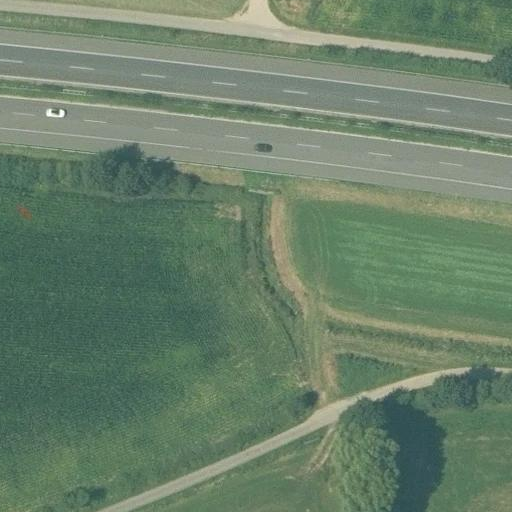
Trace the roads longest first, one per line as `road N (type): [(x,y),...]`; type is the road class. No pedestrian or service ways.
road 1 (unclassified): [(511,64),(0,7)]
road 2 (motorway): [(511,104),(0,49)]
road 3 (motorway): [(0,115),(511,169)]
road 4 (unclassified): [(108,511),(443,375),(511,376)]
